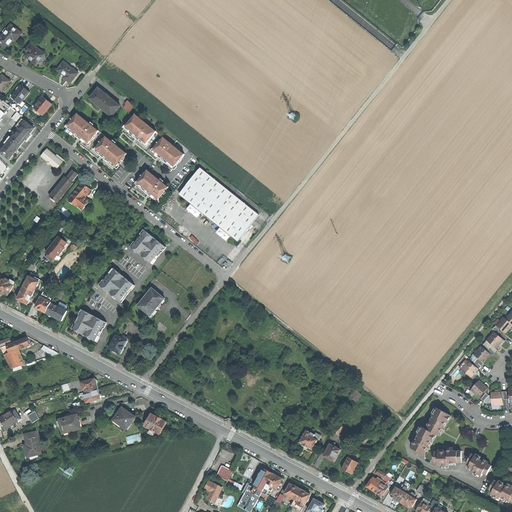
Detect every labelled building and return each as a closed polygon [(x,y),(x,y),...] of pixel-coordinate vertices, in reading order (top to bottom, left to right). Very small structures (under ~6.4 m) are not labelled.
[(22,33),(11,25),(7,29),(6,28),(3,32),(5,33),(0,38),(0,43),(2,45),(7,49),(14,40),(15,41),(22,33)] [(46,55),(32,43),(26,50),(28,52),(25,55),(30,60),(37,65),(46,55)] [(79,73),(64,62),(58,70),(62,74),(65,76),(64,78),(71,83),(79,73)] [(2,77),(0,74),(0,89),(3,92),(11,82),(7,78),(3,76),(2,77)] [(23,101),(30,92),(26,89),(22,85),(12,97),(20,104),(23,101)] [(94,94),(90,99),(100,107),(100,106),(103,108),(102,109),(112,117),(121,106),(114,100),(107,93),(106,94),(99,88),(94,94)] [(48,101),(44,97),(35,108),(44,115),(44,114),(53,104),(48,101)] [(11,106),(1,98),(0,99),(0,108),(6,113),(11,106)] [(124,108),(130,113),(135,106),(128,101),(125,104),(126,105),(124,108)] [(44,115),(35,108),(32,112),(42,120),(45,115),(44,114),(44,115)] [(18,123),(23,116),(17,112),(12,118),(18,123)] [(99,131),(78,114),(68,126),(74,131),(73,132),(76,135),(77,134),(80,136),(79,137),(82,140),(83,138),(89,143),(99,131)] [(157,131),(136,114),(126,127),(132,132),(131,133),(134,135),(135,134),(138,137),(137,138),(140,140),(141,139),(147,144),(157,131)] [(34,129),(23,119),(17,126),(20,129),(13,138),(22,145),(28,136),(34,129)] [(127,154),(107,137),(96,149),(103,154),(102,155),(104,158),(105,156),(108,159),(107,160),(110,163),(111,161),(117,166),(127,154)] [(185,155),(164,137),(154,150),(160,155),(159,156),(162,158),(163,157),(166,159),(165,161),(168,163),(169,162),(175,167),(185,155)] [(16,151),(22,145),(13,138),(1,152),(10,159),(16,151)] [(56,156),(48,149),(42,156),(48,162),(47,162),(50,164),(51,163),(57,169),(64,160),(61,157),(57,154),(56,156)] [(259,215),(201,168),(180,194),(192,204),(201,212),(221,227),(231,235),(238,241),(259,215)] [(78,174),(73,170),(67,178),(66,177),(50,196),(52,198),(55,201),(58,203),(73,183),(72,182),(78,174)] [(169,187),(148,170),(138,183),(144,188),(143,189),(146,191),(147,190),(151,193),(150,194),(152,196),(153,195),(159,200),(169,187)] [(86,187),(82,183),(71,198),(75,201),(74,202),(79,206),(83,210),(88,204),(83,200),(85,197),(91,191),(86,187)] [(75,201),(71,198),(68,200),(77,208),(79,206),(74,202),(75,201)] [(201,212),(192,204),(187,209),(197,217),(201,212)] [(231,235),(221,227),(216,233),(226,241),(231,235)] [(132,248),(146,231),(145,230),(131,247),(132,248)] [(164,246),(146,231),(132,248),(140,254),(151,263),(164,246)] [(70,240),(64,235),(61,238),(60,237),(57,240),(50,250),(50,249),(47,252),(49,254),(46,257),(52,261),(54,258),(57,260),(61,255),(60,255),(65,249),(69,244),(67,243),(70,240)] [(166,247),(164,246),(151,263),(152,264),(166,247)] [(101,286),(115,269),(114,268),(100,285),(101,286)] [(134,284),(115,269),(101,286),(111,294),(120,301),(134,284)] [(23,301),(28,304),(40,282),(39,282),(40,280),(36,277),(35,279),(30,277),(18,299),(23,301)] [(6,280),(3,279),(0,285),(0,290),(2,291),(1,292),(2,293),(4,294),(5,293),(9,295),(14,285),(13,285),(15,282),(12,280),(11,281),(6,279),(6,280)] [(135,285),(134,284),(120,301),(121,302),(135,285)] [(165,298),(153,288),(138,306),(150,315),(155,310),(156,310),(159,306),(165,298)] [(44,312),(47,313),(52,303),(52,302),(50,301),(52,298),(45,295),(43,298),(42,297),(36,307),(37,308),(37,309),(40,311),(41,310),(44,312)] [(58,306),(52,303),(47,313),(55,317),(61,307),(58,306)] [(66,310),(61,307),(55,317),(57,319),(63,321),(68,311),(66,310)] [(74,330),(84,311),(83,310),(73,329),(74,330)] [(157,311),(156,310),(155,310),(150,315),(149,317),(152,318),(157,311)] [(105,322),(84,311),(74,330),(85,336),(95,341),(105,322)] [(504,317),(496,325),(497,326),(500,329),(506,334),(509,329),(511,326),(511,323),(506,318),(504,317)] [(106,322),(105,322),(95,341),(96,342),(106,322)] [(494,331),(498,335),(501,332),(499,330),(495,327),(492,330),(494,331)] [(492,345),(496,349),(502,343),(503,344),(506,341),(498,335),(494,331),(487,340),(492,345)] [(123,338),(116,335),(109,348),(115,351),(120,354),(127,341),(128,338),(124,336),(123,338)] [(29,341),(27,337),(12,342),(0,347),(13,368),(24,365),(18,350),(30,345),(29,341)] [(12,342),(10,337),(0,341),(0,346),(0,347),(12,342)] [(484,346),(488,349),(490,348),(492,345),(487,340),(483,344),(484,346)] [(60,353),(45,345),(42,349),(48,352),(50,356),(60,353)] [(482,346),(474,355),(478,358),(484,363),(492,355),(487,351),(483,347),(482,346)] [(488,349),(487,351),(492,355),(493,356),(495,353),(490,348),(488,349)] [(490,359),(493,356),(492,355),(484,363),(487,365),(489,362),(488,362),(490,359)] [(475,362),(473,364),(479,369),(484,363),(478,358),(475,362)] [(459,367),(461,369),(468,362),(466,360),(459,367)] [(473,364),(469,360),(468,362),(461,369),(471,378),(474,375),(476,373),(479,369),(473,364)] [(84,393),(99,389),(98,385),(97,383),(98,383),(98,382),(98,380),(97,380),(96,380),(96,378),(81,382),(84,393)] [(479,380),(471,390),(479,398),(485,392),(486,390),(488,388),(483,384),(479,380)] [(84,393),(85,395),(87,403),(102,399),(101,398),(102,397),(102,396),(102,395),(101,394),(100,394),(99,391),(99,389),(84,393)] [(357,402),(363,395),(358,391),(352,398),(357,402)] [(503,405),(502,392),(497,392),(491,393),(491,395),(492,403),(492,406),(503,405)] [(484,401),(489,395),(486,393),(481,399),(484,401)] [(127,430),(136,417),(129,411),(123,407),(114,420),(114,419),(122,425),(122,426),(127,430)] [(451,416),(437,408),(433,416),(434,417),(427,430),(422,427),(418,435),(419,435),(412,448),(424,455),(426,451),(428,448),(430,444),(431,442),(432,442),(433,442),(437,435),(439,436),(441,432),(443,429),(442,428),(444,425),(446,423),(447,423),(451,416)] [(18,422),(11,411),(0,417),(0,418),(3,423),(6,428),(12,423),(13,425),(18,422)] [(38,419),(35,412),(28,416),(30,419),(31,419),(33,422),(38,419)] [(74,416),(73,413),(66,415),(67,418),(60,420),(57,421),(59,428),(62,427),(64,434),(64,433),(82,429),(79,419),(78,415),(74,416)] [(152,414),(150,416),(148,421),(145,426),(151,429),(156,431),(161,434),(167,422),(162,419),(157,416),(154,415),(152,414)] [(344,427),(341,425),(335,432),(338,434),(344,427)] [(315,435),(307,430),(300,442),(304,445),(303,446),(305,447),(308,448),(308,447),(313,450),(314,448),(316,448),(317,445),(316,444),(316,443),(318,439),(314,437),(315,435)] [(38,437),(36,432),(25,435),(27,444),(24,445),(26,450),(27,455),(37,453),(38,455),(42,454),(39,444),(38,445),(36,437),(38,437)] [(140,434),(127,436),(128,442),(141,440),(140,434)] [(333,446),(330,444),(324,456),(329,459),(335,462),(341,450),(336,447),(336,446),(334,444),(333,446)] [(443,466),(449,466),(448,464),(454,463),(462,463),(462,451),(454,451),(454,450),(451,450),(451,451),(448,451),(448,452),(445,452),(445,450),(439,450),(439,452),(435,452),(435,463),(439,462),(439,466),(443,465),(443,466)] [(475,456),(472,454),(467,462),(471,464),(469,468),(474,470),(473,472),(478,475),(478,474),(482,476),(483,473),(487,475),(492,466),(488,464),(483,461),(480,460),(480,459),(478,457),(475,456)] [(408,461),(399,456),(397,459),(406,465),(408,461)] [(359,463),(348,457),(342,469),(347,472),(353,474),(359,463)] [(228,468),(223,465),(217,475),(228,481),(229,479),(233,471),(228,468)] [(263,491),(273,473),(269,471),(264,469),(255,486),(263,491)] [(384,478),(386,475),(383,474),(384,473),(379,470),(376,473),(384,478)] [(278,476),(273,473),(263,491),(260,498),(263,500),(264,497),(266,498),(268,495),(269,496),(271,491),(272,491),(274,488),(277,489),(283,478),(278,476)] [(382,480),(381,482),(385,485),(390,478),(386,475),(384,478),(382,480)] [(374,492),(381,482),(377,479),(373,477),(367,487),(371,489),(374,492)] [(451,477),(448,482),(475,497),(478,491),(451,477)] [(235,482),(229,479),(228,481),(226,484),(232,488),(235,482)] [(498,482),(495,480),(490,490),(493,491),(492,494),(495,496),(500,499),(501,497),(506,500),(507,499),(511,502),(511,489),(511,488),(511,487),(507,485),(506,487),(503,485),(504,483),(501,481),(499,480),(498,482)] [(223,488),(209,481),(207,485),(205,489),(208,490),(208,492),(208,493),(210,494),(207,499),(215,503),(219,496),(220,492),(221,492),(223,488)] [(234,486),(242,490),(244,485),(235,482),(234,486)] [(385,485),(381,482),(374,492),(378,494),(382,497),(388,488),(385,485)] [(294,501),(301,489),(296,486),(294,484),(291,483),(291,484),(285,494),(288,495),(287,497),(290,499),(292,497),(293,498),(292,500),(294,501)] [(417,491),(423,495),(427,489),(421,485),(417,491)] [(249,511),(252,511),(260,498),(263,491),(255,486),(254,488),(249,486),(238,506),(249,511)] [(401,502),(407,493),(402,490),(399,489),(396,487),(392,494),(394,496),(393,497),(396,500),(401,502)] [(306,492),(301,489),(294,501),(292,505),(302,511),(311,495),(310,494),(307,492),(306,491),(306,492)] [(285,496),(280,493),(277,501),(281,503),(285,496)] [(411,495),(407,493),(401,502),(405,505),(409,507),(410,506),(412,507),(417,500),(414,498),(411,495)] [(273,507),(277,501),(270,497),(265,507),(271,510),(273,507)] [(320,502),(315,499),(309,510),(312,511),(323,511),(324,510),(322,509),(325,505),(320,502)] [(428,505),(422,501),(417,511),(418,511),(428,511),(431,507),(430,506),(428,505)]
